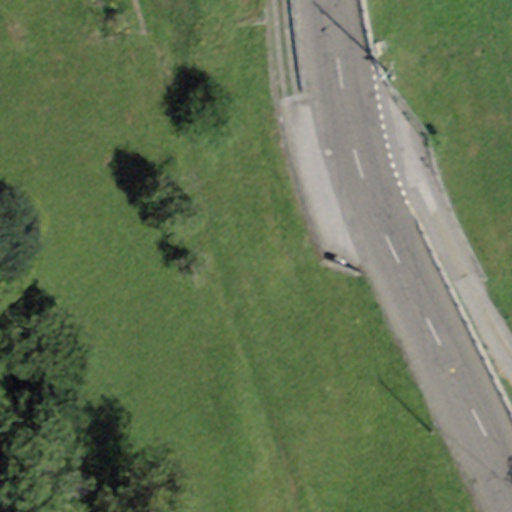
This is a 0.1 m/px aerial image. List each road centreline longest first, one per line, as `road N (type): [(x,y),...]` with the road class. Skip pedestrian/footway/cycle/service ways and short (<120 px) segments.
road 1 (tertiary): [(511,494),(360,179),(330,0)]
road 2 (track): [(348,128),(392,150),(511,355)]
